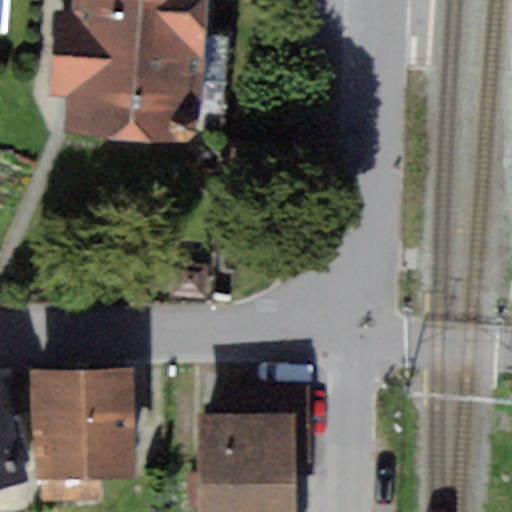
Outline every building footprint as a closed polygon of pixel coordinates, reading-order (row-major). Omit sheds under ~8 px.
[(0,0),(0,33),(8,34),(9,0),(0,0)] [(212,0),(80,0),(74,125),(207,131),(212,0)] [(136,372),(35,374),(37,477),(139,475),(136,372)] [(2,378),(0,378),(0,486),(29,478),(2,378)] [(297,511),(297,414),(200,414),(200,511),(297,511)]
